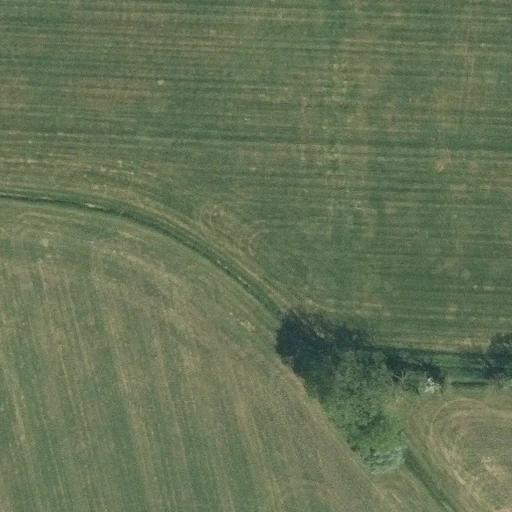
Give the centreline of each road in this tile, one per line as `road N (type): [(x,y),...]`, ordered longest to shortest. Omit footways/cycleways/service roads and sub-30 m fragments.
road 1 (track): [(0,212),(133,228),(228,287),(298,360)]
road 2 (track): [(511,368),(298,360)]
